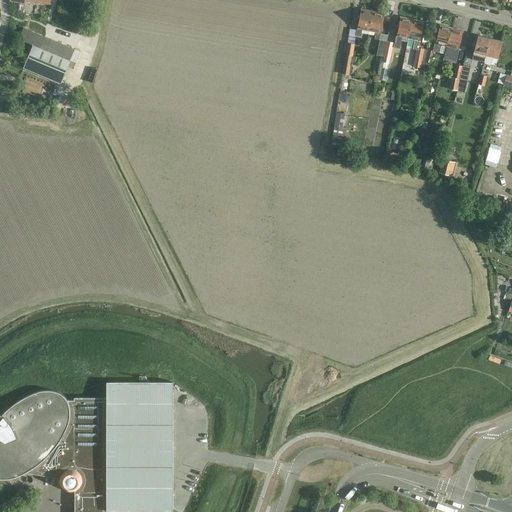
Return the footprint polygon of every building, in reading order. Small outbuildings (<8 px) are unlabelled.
[(361,32),(369,34),(373,12),(360,9),(355,35),(361,36),(361,32)] [(373,12),(369,34),(368,38),(374,39),(380,39),(384,14),(373,12)] [(402,40),(407,41),(413,20),(400,17),(394,47),(400,48),(402,40)] [(413,20),(407,41),(406,47),(418,49),(423,22),(413,20)] [(439,25),(433,51),(444,53),(445,50),(450,28),(439,25)] [(70,60),(75,48),(23,27),(19,39),(34,45),(70,60)] [(450,28),(445,50),(452,52),(451,55),(457,57),(463,31),(450,28)] [(478,36),(471,60),(484,63),(486,56),(490,39),(478,36)] [(382,40),(379,39),(376,55),(384,56),(387,41),(382,40)] [(490,39),(486,56),(492,58),(489,67),(494,68),(502,42),(500,42),(490,39)] [(384,56),(383,62),(390,62),(393,42),(387,41),(384,56)] [(354,43),(347,42),(345,55),(352,56),(354,43)] [(70,60),(34,45),(25,68),(61,83),(70,60)] [(345,55),(340,89),(346,90),(350,63),(355,63),(356,56),(352,56),(345,55)] [(453,77),(451,76),(448,89),(457,90),(462,66),(456,65),(453,77)] [(470,68),(462,66),(457,90),(465,92),(467,80),(470,68)] [(511,75),(506,74),(503,84),(511,86),(511,75)] [(336,112),(331,146),(343,148),(347,127),(342,127),(347,94),(339,93),(336,112)] [(428,169),(430,158),(424,156),(420,168),(428,169)] [(451,176),(455,162),(441,159),(438,172),(451,176)] [(173,382),(148,382),(145,376),(139,376),(139,382),(106,382),(106,397),(74,397),(74,399),(67,399),(66,398),(63,394),(60,392),(56,390),(49,389),(42,390),(35,391),(29,394),(22,398),(16,401),(12,405),(7,409),(2,414),(0,415),(0,478),(3,479),(8,478),(13,477),(17,476),(20,475),(26,472),(44,475),(58,477),(58,482),(59,486),(60,487),(62,490),(66,492),(70,493),(73,493),(74,492),(74,509),(74,511),(107,511),(107,508),(173,508),(173,382)]
